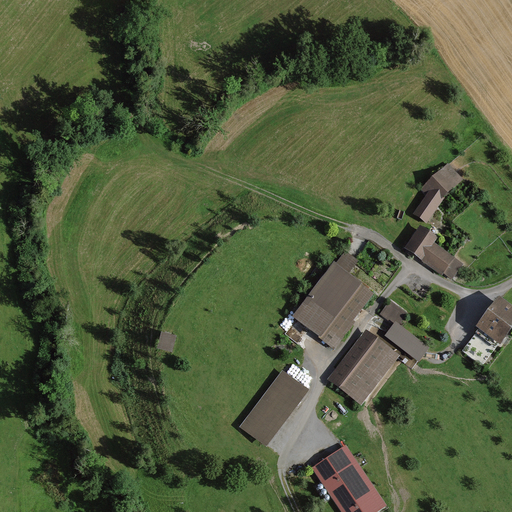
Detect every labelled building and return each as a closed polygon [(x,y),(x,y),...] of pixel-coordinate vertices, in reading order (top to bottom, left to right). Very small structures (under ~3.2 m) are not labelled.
[(415,212),(432,222),(443,201),(464,182),(450,165),(422,191),(426,196),(415,212)] [(452,283),(463,266),(434,246),(437,241),(419,228),(404,250),(452,283)] [(291,319),(335,352),(375,298),(353,281),(363,268),(345,255),(336,267),(332,264),(291,319)] [(408,314),(389,302),(379,317),(398,330),(408,314)] [(511,336),(511,313),(499,303),(476,332),(500,351),(511,336)] [(399,356),(366,331),(328,382),(361,407),(399,356)] [(176,339),(160,335),(156,353),(172,356),(176,339)] [(263,450),(307,392),(281,373),(238,431),(263,450)] [(375,511),(384,506),(345,450),(315,471),(343,511),(375,511)]
